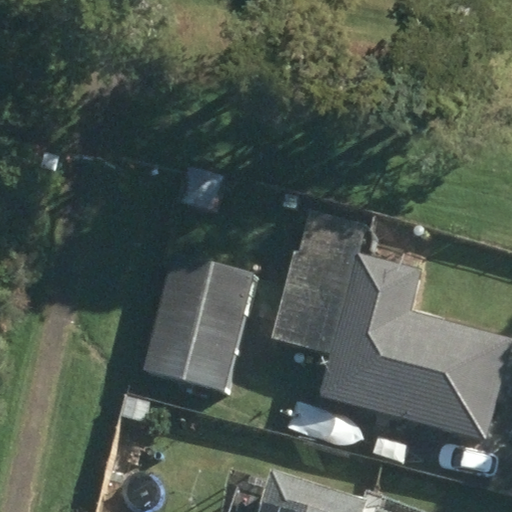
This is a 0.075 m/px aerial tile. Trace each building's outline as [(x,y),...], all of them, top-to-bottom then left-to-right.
[(178,207),(215,218),(226,183),(188,172),(178,207)] [(321,406),(487,448),(511,349),(511,345),(414,321),(425,278),(361,262),(367,234),(312,220),(300,265),(294,264),(273,346),(332,362),(321,406)] [(147,378),(226,399),(256,282),(177,262),(147,378)] [(121,421),(143,429),(150,412),(127,404),(121,421)] [(100,508),(115,511),(116,511),(128,470),(110,465),(100,508)] [(358,511),(272,484),(262,511),(358,511)]
